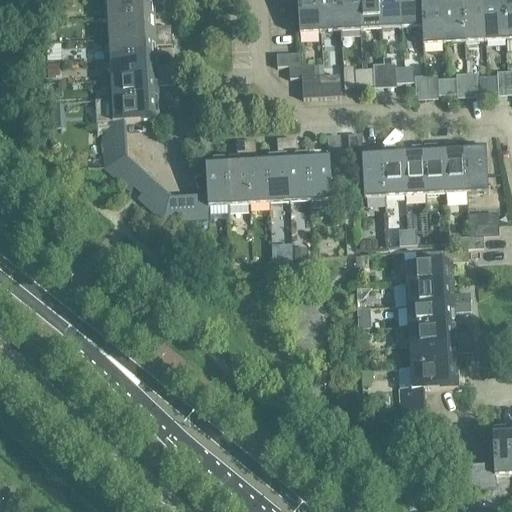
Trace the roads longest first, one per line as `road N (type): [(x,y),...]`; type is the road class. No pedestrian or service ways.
road 1 (residential): [(257,0),(260,82),(311,126),(511,120)]
road 2 (secondary): [(300,511),(185,412),(112,367)]
road 3 (secondary): [(112,367),(250,511)]
road 4 (secondary): [(112,367),(0,272)]
